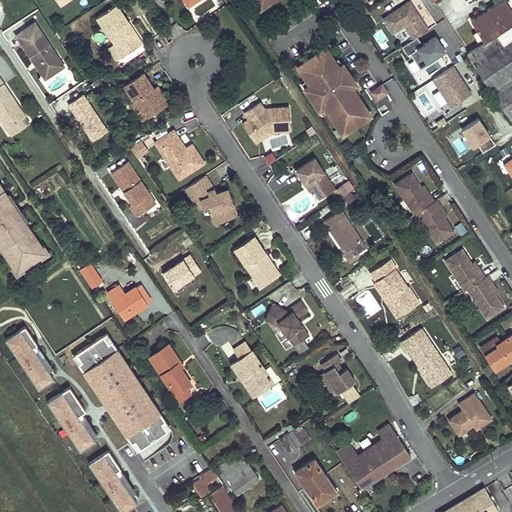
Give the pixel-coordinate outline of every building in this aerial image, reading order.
[(511,22),(511,10),(505,0),(501,0),(471,20),(477,30),(483,39),(484,41),(511,22)] [(428,29),(411,1),(384,18),(394,33),(406,25),(414,38),(417,36),(428,29)] [(363,3),(353,9),(358,16),(367,10),(363,3)] [(128,22),(117,5),(96,19),(122,57),(142,43),(131,26),(128,28),(125,23),(128,22)] [(511,22),(484,41),(468,51),(511,119),(511,118),(511,22)] [(35,23),(19,34),(27,45),(23,47),(34,63),(37,61),(38,64),(37,65),(37,68),(43,76),(51,70),(53,74),(64,67),(35,23)] [(379,29),(373,34),(380,43),(387,38),(379,29)] [(477,30),(472,33),(478,42),(483,39),(477,30)] [(19,34),(16,36),(23,47),(27,45),(19,34)] [(422,45),(417,36),(414,38),(402,46),(408,55),(411,53),(421,68),(429,63),(427,61),(445,49),(436,35),(422,45)] [(325,47),(302,62),(307,70),(305,72),(307,76),(306,77),(310,83),(307,85),(322,107),(324,106),(338,127),(342,124),(346,130),(366,117),(362,111),(367,108),(356,92),(355,93),(351,87),(352,86),(339,65),(337,66),(325,47)] [(302,62),(297,65),(306,77),(307,76),(305,72),(307,70),(302,62)] [(343,63),(339,65),(352,86),(357,83),(343,63)] [(454,64),(434,77),(453,106),(473,92),(454,64)] [(53,74),(51,70),(43,76),(45,79),(53,74)] [(147,118),(169,103),(161,90),(157,93),(154,87),(143,72),(123,86),(133,101),(131,103),(137,112),(141,110),(147,118)] [(0,118),(8,130),(27,118),(22,111),(19,112),(12,101),(14,99),(0,78),(0,77),(0,118)] [(94,93),(105,86),(99,78),(89,85),(94,93)] [(382,84),(371,91),(376,98),(386,91),(382,84)] [(307,85),(304,87),(319,109),(322,107),(307,85)] [(14,99),(12,101),(19,112),(22,111),(14,99)] [(290,129),(289,106),(264,108),(259,101),(244,111),(248,118),(260,135),(268,129),(272,129),(272,131),(290,129)] [(367,108),(362,111),(366,117),(370,114),(367,108)] [(143,120),(147,118),(141,110),(137,112),(143,120)] [(477,142),(483,150),(495,142),(479,116),(462,126),(473,144),(477,142)] [(12,137),(31,124),(27,118),(8,130),(12,137)] [(268,129),(260,135),(248,118),(242,122),(255,142),(272,131),(272,129),(268,129)] [(186,149),(174,130),(156,142),(180,178),(204,162),(192,144),(186,149)] [(140,140),(130,147),(136,155),(146,148),(140,140)] [(264,157),(269,164),(275,159),(271,152),(264,157)] [(511,153),(511,152),(498,161),(511,182),(511,181),(511,153)] [(325,174),(314,157),(296,169),(305,183),(308,181),(313,189),(319,198),(319,197),(322,195),(331,190),(334,188),(332,185),(325,174)] [(150,193),(128,161),(111,172),(121,187),(123,185),(126,190),(124,191),(133,204),(130,206),(137,216),(150,207),(144,197),(150,193)] [(325,174),(332,185),(343,179),(336,167),(325,174)] [(410,174),(393,185),(413,215),(415,213),(435,243),(452,231),(443,218),(437,209),(440,207),(435,200),(433,202),(428,195),(425,196),(419,187),(410,174)] [(205,175),(186,187),(201,209),(209,205),(216,223),(233,217),(228,206),(233,204),(227,189),(221,191),(222,194),(219,195),(217,193),(205,175)] [(0,244),(13,264),(15,267),(21,268),(23,266),(40,255),(42,253),(43,248),(41,245),(25,221),(18,211),(13,215),(8,207),(13,204),(7,194),(0,183),(0,244)] [(342,186),(340,184),(334,188),(331,190),(333,192),(342,186)] [(422,185),(419,187),(425,196),(428,195),(422,185)] [(346,192),(342,186),(333,192),(337,199),(346,192)] [(9,192),(7,194),(13,204),(16,202),(9,192)] [(156,203),(150,193),(144,197),(150,207),(156,203)] [(27,219),(16,202),(13,204),(8,207),(13,215),(18,211),(25,221),(27,219)] [(237,215),(233,204),(228,206),(233,217),(237,215)] [(446,216),(440,207),(437,209),(443,218),(446,216)] [(343,252),(347,259),(358,252),(354,245),(362,240),(341,210),(324,221),(336,239),(339,238),(341,242),(339,243),(344,251),(343,252)] [(255,235),(234,248),(260,287),(281,274),(269,257),(268,258),(264,253),(266,252),(255,235)] [(358,252),(366,247),(362,240),(354,245),(358,252)] [(44,244),(41,245),(43,248),(42,253),(40,255),(41,258),(49,252),(44,244)] [(461,250),(444,261),(464,291),(466,289),(486,319),(503,307),(494,294),(488,285),(491,283),(486,276),(484,278),(479,270),(476,272),(470,263),(461,250)] [(201,270),(191,255),(163,273),(173,289),(201,270)] [(398,266),(392,257),(371,271),(378,280),(379,279),(385,287),(394,289),(397,293),(388,299),(399,315),(421,300),(410,284),(409,285),(397,267),(398,266)] [(473,261),(470,263),(476,272),(479,270),(473,261)] [(90,262),(80,269),(92,288),(103,281),(90,262)] [(15,267),(13,264),(11,266),(17,274),(25,269),(23,266),(21,268),(15,267)] [(45,280),(39,272),(33,276),(38,285),(45,280)] [(379,279),(378,280),(376,281),(388,299),(397,293),(394,289),(385,287),(379,279)] [(491,283),(488,285),(494,294),(497,292),(491,283)] [(126,293),(119,284),(117,286),(116,284),(108,289),(109,291),(107,293),(124,318),(148,303),(137,286),(126,293)] [(150,301),(140,284),(137,286),(148,303),(150,301)] [(371,293),(361,296),(367,313),(377,309),(371,293)] [(308,310),(301,300),(291,307),(293,310),(291,311),(273,303),(266,319),(274,323),(275,320),(277,320),(288,336),(290,335),(296,343),(309,334),(303,325),(301,327),(299,323),(301,322),(298,317),(308,310)] [(24,327),(5,339),(38,388),(57,376),(24,327)] [(421,327),(399,342),(406,352),(409,350),(418,363),(422,360),(425,365),(421,368),(420,368),(429,380),(448,367),(421,327)] [(133,452),(170,429),(109,331),(72,353),(133,452)] [(496,337),(481,347),(494,367),(510,356),(511,359),(511,358),(511,335),(501,343),(496,337)] [(242,359),(253,351),(246,341),(235,348),(242,359)] [(169,343),(150,356),(174,392),(186,385),(191,382),(181,368),(178,362),(180,361),(169,343)] [(274,382),(253,351),(242,359),(233,364),(243,379),(246,376),(258,393),(274,382)] [(341,360),(336,353),(322,363),(326,369),(321,373),(336,394),(355,380),(346,367),(344,369),(340,372),(335,365),(339,362),(341,360)] [(511,359),(510,356),(494,367),(495,369),(511,359)] [(340,372),(344,369),(339,362),(335,365),(340,372)] [(451,371),(448,367),(429,380),(432,385),(451,371)] [(243,379),(254,395),(258,393),(246,376),(243,379)] [(186,385),(174,392),(180,400),(191,393),(186,385)] [(71,387),(49,398),(77,450),(99,439),(71,387)] [(491,418),(474,393),(459,402),(464,408),(449,418),(458,433),(474,423),(477,427),(491,418)] [(410,456),(390,424),(378,432),(379,433),(371,438),(375,443),(373,444),(371,445),(388,470),(410,456)] [(303,430),(300,426),(281,437),(290,451),(303,442),(298,433),(303,430)] [(298,433),(303,442),(310,438),(304,429),(303,430),(298,433)] [(358,454),(346,435),(331,444),(361,488),(388,470),(371,445),(358,454)] [(89,462),(120,511),(121,511),(140,500),(108,450),(89,462)] [(249,462),(242,452),(217,469),(224,479),(249,462)] [(326,475),(315,459),(298,470),(303,477),(301,478),(307,488),(326,475)] [(259,478),(249,462),(224,479),(228,485),(229,484),(236,494),(259,478)] [(332,484),(326,475),(307,488),(317,504),(334,493),(330,486),(332,484)] [(204,482),(202,478),(195,482),(202,493),(209,489),(207,487),(204,482)] [(215,483),(219,489),(223,486),(219,480),(215,483)] [(202,493),(195,482),(193,483),(201,494),(202,493)] [(241,511),(224,485),(223,486),(219,489),(211,494),(222,511),(241,511)] [(492,511),(498,509),(485,487),(443,511),(492,511)]
